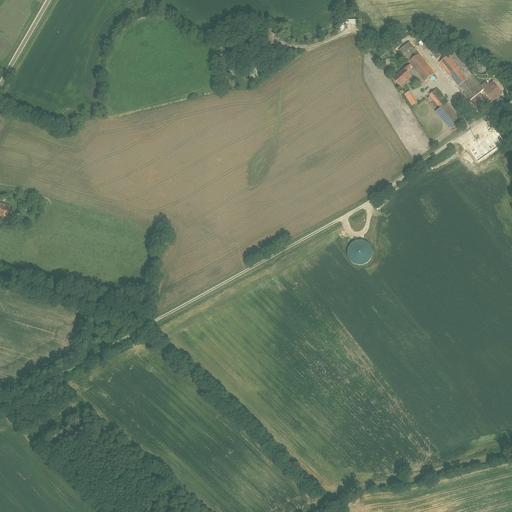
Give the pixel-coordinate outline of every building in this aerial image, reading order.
[(273,47),(265,30),(260,32),(268,49),(273,47)] [(434,76),(408,44),(397,53),(400,57),(409,67),(412,70),(423,84),(434,76)] [(432,57),(438,65),(445,60),(439,51),(434,55),(432,57)] [(497,99),(487,86),(481,90),(453,54),(445,60),(438,65),(477,115),(497,99)] [(487,68),(485,66),(483,65),(480,64),(478,65),(476,67),(474,69),(474,72),(475,74),(477,76),(479,77),(482,78),(484,77),(486,75),(487,73),(487,70),(487,68)] [(407,69),(404,72),(403,71),(391,81),(398,90),(411,80),(406,75),(410,72),(407,69)] [(410,90),(404,94),(410,106),(416,103),(410,90)] [(445,106),(444,107),(441,103),(444,101),(436,91),(428,98),(439,111),(434,115),(448,131),(459,123),(445,106)] [(11,207),(0,203),(0,218),(8,221),(11,207)]
